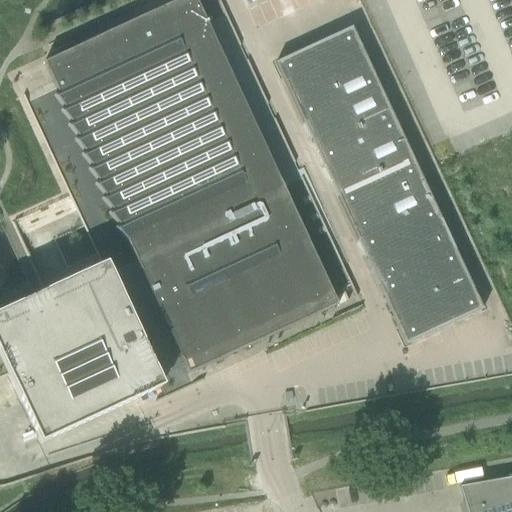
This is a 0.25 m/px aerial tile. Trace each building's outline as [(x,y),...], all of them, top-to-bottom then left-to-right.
[(0,316),(0,358),(8,376),(40,444),(160,388),(154,374),(166,368),(180,362),(187,376),(356,297),(218,0),(181,0),(42,65),(51,83),(22,97),(102,269),(0,316)] [(295,0),(300,10),(318,0),(295,0)] [(481,311),(453,250),(351,29),(274,64),(405,346),(481,311)] [(502,465),(475,470),(478,483),(505,478),(502,465)] [(511,511),(511,479),(458,489),(465,511),(511,511)]
